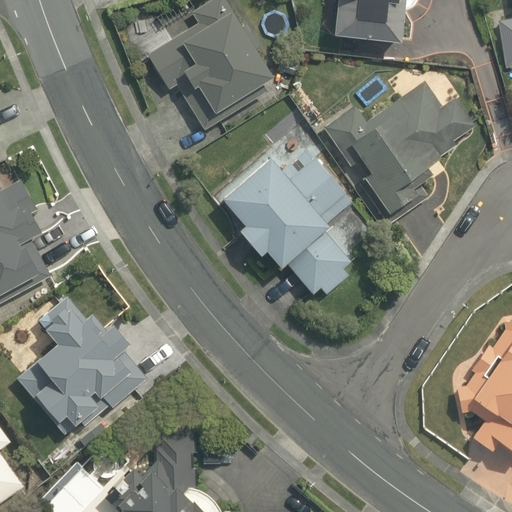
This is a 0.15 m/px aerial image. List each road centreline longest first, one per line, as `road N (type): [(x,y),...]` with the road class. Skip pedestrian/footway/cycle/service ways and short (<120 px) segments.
road 1 (residential): [(330,438),(238,345),(141,217),(39,0)]
road 2 (residential): [(330,438),(473,249),(511,220)]
road 3 (residential): [(430,511),(330,438)]
